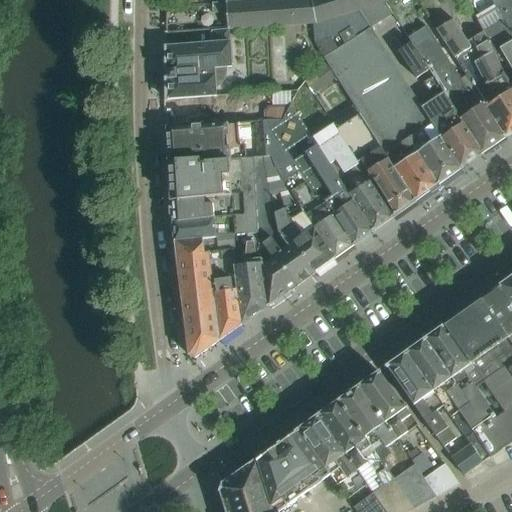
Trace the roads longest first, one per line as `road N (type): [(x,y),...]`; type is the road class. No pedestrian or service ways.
road 1 (tertiary): [(511,170),(175,406)]
road 2 (residential): [(142,0),(147,182),(175,406)]
road 3 (tertiary): [(193,473),(511,251)]
road 4 (tertiary): [(175,406),(27,511)]
